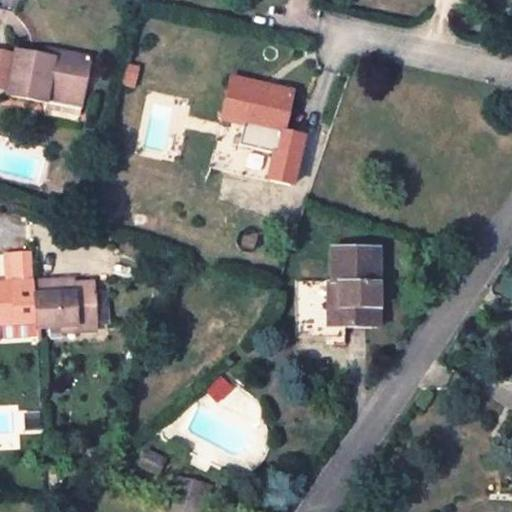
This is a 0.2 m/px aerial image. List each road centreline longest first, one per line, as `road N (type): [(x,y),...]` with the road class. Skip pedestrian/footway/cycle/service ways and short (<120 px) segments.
road 1 (residential): [(314,511),(511,212)]
road 2 (residential): [(511,71),(343,32)]
